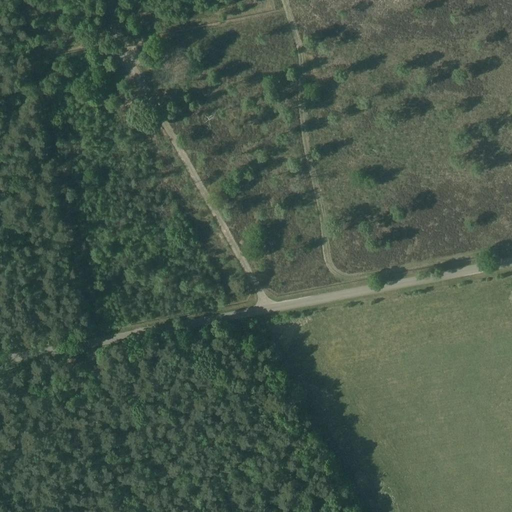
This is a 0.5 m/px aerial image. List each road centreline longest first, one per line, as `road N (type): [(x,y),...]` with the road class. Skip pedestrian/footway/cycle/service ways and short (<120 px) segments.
road 1 (unclassified): [(0,361),(511,261)]
road 2 (track): [(283,0),(298,49),(302,127),(332,270),(360,277),(511,248)]
